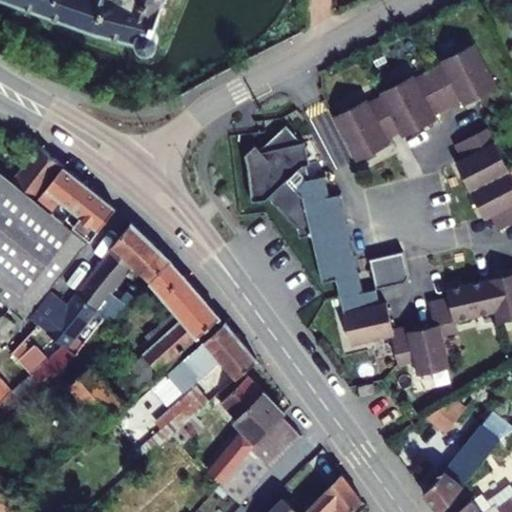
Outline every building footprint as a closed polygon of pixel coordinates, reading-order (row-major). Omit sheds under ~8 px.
[(8,0),(98,32),(139,41),(141,44),(143,48),(148,50),(151,50),(156,49),(161,45),(163,39),(162,33),(158,29),(168,0),(8,0)] [(370,92),(338,108),(363,157),(394,141),(391,135),(405,128),(408,134),(439,119),(436,113),(464,99),(467,105),(499,89),(474,40),(442,55),(445,61),(418,75),(415,69),(383,85),(386,90),(372,97),(370,92)] [(511,224),(511,175),(488,128),(455,145),(462,158),(454,162),(484,221),(492,218),(499,231),(511,224)] [(344,313),(380,306),(377,288),(373,272),(356,276),(340,197),(330,199),(325,176),(315,179),(308,142),(297,144),(286,132),(263,153),(257,146),(245,157),(254,201),(269,198),(274,194),(302,228),(303,237),(314,234),(323,283),(337,280),(344,313)] [(39,146),(14,179),(54,212),(59,205),(98,235),(116,212),(42,148),(39,146)] [(0,197),(14,179),(0,168),(0,197)] [(14,179),(0,197),(0,299),(29,322),(33,317),(47,300),(92,242),(54,212),(14,179)] [(134,228),(80,298),(102,316),(136,273),(150,282),(170,258),(134,228)] [(403,252),(369,260),(373,272),(377,288),(404,283),(408,277),(403,252)] [(223,316),(170,258),(150,282),(182,318),(142,351),(159,371),(223,316)] [(380,306),(344,313),(350,347),(391,339),(397,370),(414,367),(416,379),(449,373),(443,340),(457,337),(455,326),(493,319),(495,330),(511,326),(511,278),(446,292),(448,300),(431,303),(436,329),(408,335),(407,331),(395,333),(389,304),(380,306)] [(64,342),(34,376),(47,387),(58,372),(75,350),(102,316),(80,298),(68,315),(53,304),(39,321),(64,342)] [(47,300),(33,317),(39,321),(53,304),(47,300)] [(237,311),(190,351),(217,384),(225,378),(215,365),(236,346),(253,365),(269,351),(237,311)] [(83,357),(75,350),(58,372),(104,418),(136,392),(118,371),(107,381),(90,364),(100,351),(94,343),(83,357)] [(190,351),(109,420),(144,462),(163,446),(141,418),(172,392),(188,410),(217,384),(190,351)] [(118,371),(136,392),(159,371),(142,351),(118,371)] [(245,472),(267,444),(296,408),(293,404),(296,401),(263,364),(234,390),(248,406),(246,408),(254,418),(227,459),(245,472)] [(0,430),(47,387),(34,376),(14,395),(0,380),(0,430)] [(473,381),(444,399),(464,415),(485,391),(473,381)] [(209,405),(191,420),(210,442),(227,425),(209,405)] [(267,444),(282,457),(312,425),(296,408),(267,444)] [(511,416),(508,412),(438,468),(458,495),(511,441),(511,416)] [(239,478),(251,489),(282,457),(267,444),(245,472),(239,478)] [(511,511),(511,484),(504,473),(463,502),(470,511),(511,511)] [(332,480),(299,511),(347,511),(352,507),(332,480)] [(211,511),(225,511),(229,508),(221,501),(211,511)]
